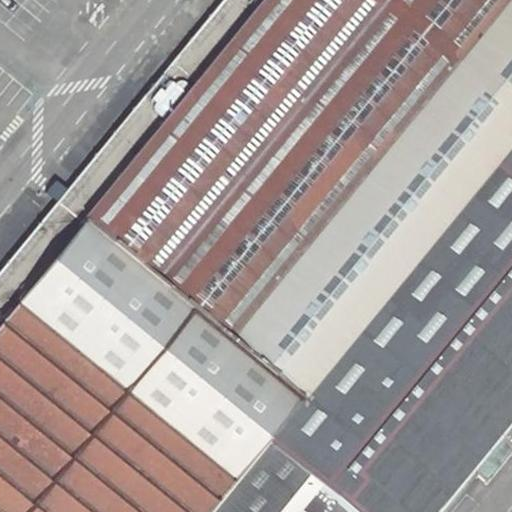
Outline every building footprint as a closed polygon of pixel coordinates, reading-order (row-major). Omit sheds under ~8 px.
[(295,401),(511,138),(511,0),(223,0),(54,205),(295,401)] [(511,138),(295,401),(263,439),(305,473),(352,511),(434,511),(511,417),(511,138)] [(54,205),(0,270),(0,292),(229,480),(263,439),(295,401),(54,205)] [(203,511),(229,480),(0,292),(0,511),(203,511)] [(273,511),(305,473),(263,439),(229,480),(203,511),(273,511)]
